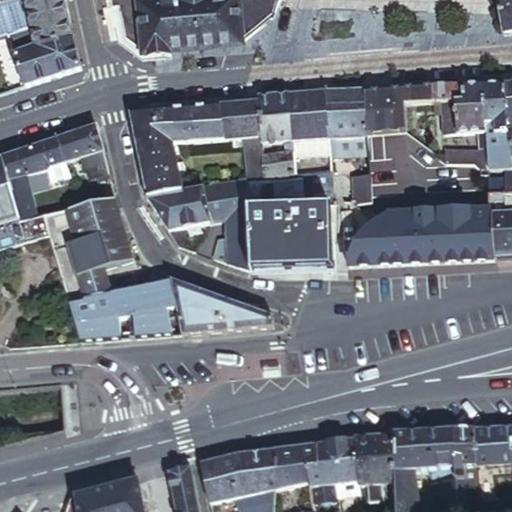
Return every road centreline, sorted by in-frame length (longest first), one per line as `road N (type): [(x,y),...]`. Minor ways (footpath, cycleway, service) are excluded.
road 1 (residential): [(107,95),(154,253),(173,267),(355,328)]
road 2 (secondary): [(139,448),(332,395),(461,377)]
road 3 (residential): [(83,365),(355,328)]
road 4 (residential): [(511,59),(282,79)]
road 5 (residential): [(282,79),(107,95)]
road 6 (residential): [(355,328),(511,289)]
road 7 (secondary): [(18,480),(139,448)]
